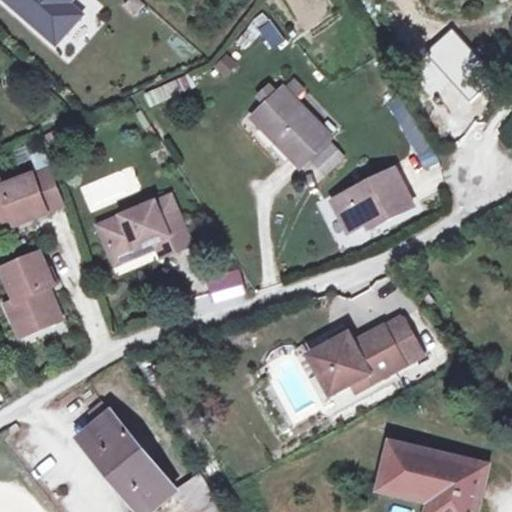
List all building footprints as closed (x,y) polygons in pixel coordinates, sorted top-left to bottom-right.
[(65,0),(4,0),(55,43),(80,14),(65,1),(65,0)] [(252,24),(269,51),(284,41),(267,14),(252,24)] [(154,103),(176,95),(171,84),(150,92),(154,103)] [(260,96),(267,103),(278,92),(271,86),(260,96)] [(332,137),(284,87),(278,92),(267,103),(253,117),(300,167),(332,137)] [(343,156),(332,144),(313,162),(324,173),(343,156)] [(327,193),(341,225),(376,211),(378,216),(408,203),(392,166),(327,193)] [(56,215),(73,208),(57,170),(40,177),(56,215)] [(0,231),(15,226),(12,221),(21,217),(23,223),(25,228),(56,215),(40,177),(9,189),(5,180),(0,182),(0,231)] [(186,248),(202,241),(186,210),(179,194),(163,201),(115,224),(121,237),(116,239),(128,265),(152,254),(149,248),(167,240),(178,234),(186,248)] [(23,223),(21,217),(12,221),(15,226),(23,223)] [(115,224),(109,226),(116,239),(121,237),(115,224)] [(167,240),(174,254),(186,248),(178,234),(167,240)] [(64,286),(50,256),(13,272),(26,302),(17,306),(32,338),(56,328),(53,323),(70,315),(62,296),(56,299),(53,290),(59,288),(64,286)] [(243,272),(210,276),(212,301),(246,297),(243,272)] [(62,296),(59,288),(53,290),(56,299),(62,296)] [(394,323),(416,361),(432,353),(411,314),(394,323)] [(73,321),(70,315),(53,323),(56,328),(73,321)] [(385,378),(416,361),(394,323),(364,339),(359,331),(320,351),(343,392),(363,380),(382,370),(385,378)] [(385,378),(382,370),(363,380),(368,388),(385,378)] [(118,394),(104,405),(113,417),(127,406),(118,394)] [(95,432),(157,511),(190,483),(128,405),(127,406),(113,417),(95,432)] [(477,511),(487,472),(391,449),(380,490),(432,506),(430,511),(477,511)]
